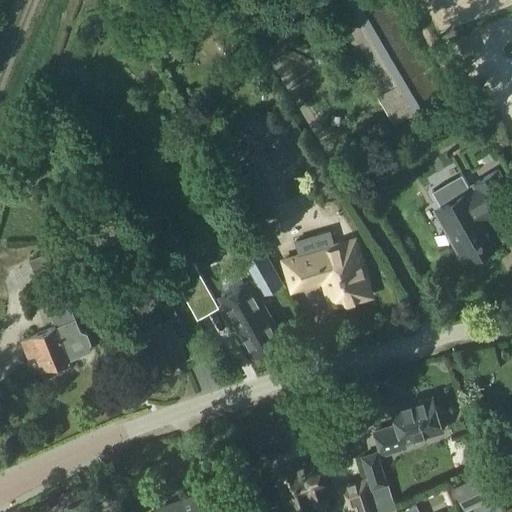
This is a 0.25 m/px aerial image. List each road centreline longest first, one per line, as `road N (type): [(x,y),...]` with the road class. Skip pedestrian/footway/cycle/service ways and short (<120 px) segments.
road 1 (residential): [(0,486),(199,407),(443,338)]
road 2 (residential): [(443,338),(319,139)]
